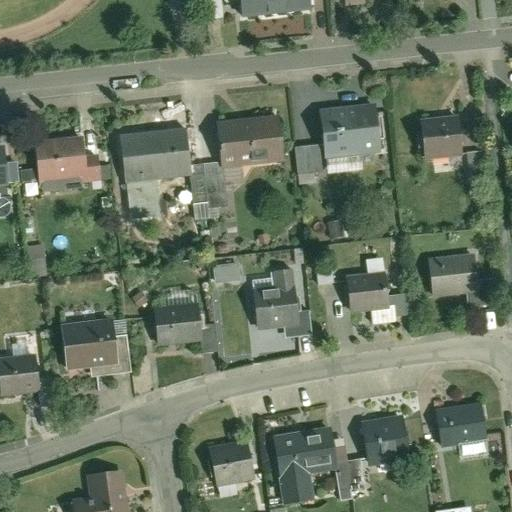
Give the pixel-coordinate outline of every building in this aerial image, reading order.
[(200,0),(203,19),(217,17),(214,0),(200,0)] [(370,93),(314,99),(319,150),(375,144),(370,93)] [(277,106),(213,112),(218,160),(281,154),(277,106)] [(454,106),(415,109),(419,146),(457,143),(454,106)] [(184,118),(119,125),(128,207),(156,204),(153,171),(189,167),(184,118)] [(79,127),(31,132),(35,171),(84,165),(79,127)] [(320,158),(320,171),(356,171),(356,158),(320,158)] [(0,215),(13,212),(6,183),(0,184),(0,215)] [(26,275),(44,274),(43,245),(24,246),(26,275)] [(472,252),(426,257),(430,297),(463,294),(477,292),(475,278),(472,252)] [(210,263),(211,281),(238,279),(236,261),(210,263)] [(273,285),(250,287),(254,326),(280,324),(296,323),(294,308),(290,263),(271,265),(273,285)] [(382,270),(343,274),(347,310),(367,307),(369,324),(393,321),(392,315),(391,302),(386,302),(384,293),(382,270)] [(493,276),(475,278),(477,292),(463,294),(465,305),(496,302),(493,276)] [(391,302),(392,315),(407,313),(405,291),(384,293),(386,302),(391,302)] [(194,300),(151,304),(154,342),(197,339),(196,325),(194,300)] [(306,307),(294,308),(296,323),(280,324),(281,337),(309,334),(306,307)] [(109,316),(57,323),(63,368),(86,365),(87,374),(116,371),(111,335),(109,316)] [(211,323),(196,325),(197,339),(199,352),(215,350),(211,323)] [(123,333),(111,335),(116,371),(128,369),(123,333)] [(31,353),(0,356),(0,394),(36,390),(34,377),(31,353)] [(47,375),(34,377),(36,390),(37,404),(50,402),(47,375)] [(479,399),(433,407),(439,444),(485,436),(479,399)] [(399,412),(358,419),(364,457),(406,450),(399,412)] [(328,424),(269,433),(280,498),(310,493),(306,471),(332,467),(334,466),(334,460),(328,424)] [(245,438),(206,444),(213,484),(252,477),(245,438)] [(479,456),(478,441),(455,443),(455,457),(479,456)] [(357,457),(344,459),(349,489),(362,487),(357,457)] [(344,459),(334,460),(334,466),(332,467),(337,499),(350,497),(349,489),(344,459)] [(126,511),(122,470),(87,473),(90,502),(65,504),(65,511),(126,511)]
